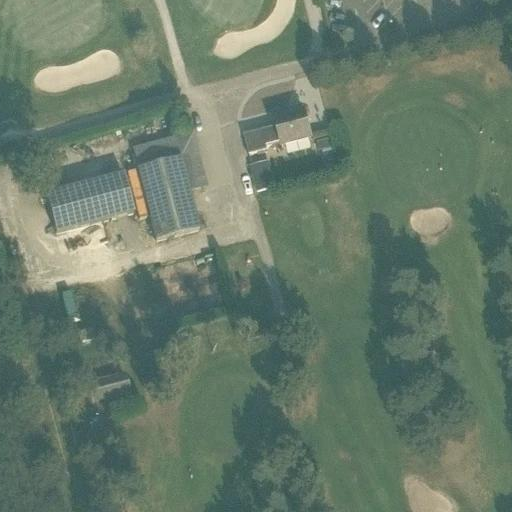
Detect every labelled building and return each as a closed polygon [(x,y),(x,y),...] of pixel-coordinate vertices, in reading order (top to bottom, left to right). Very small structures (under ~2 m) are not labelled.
[(247,157),(267,152),(266,148),(280,144),(282,148),(311,140),(304,113),(290,117),(289,111),(273,115),(277,129),(242,138),(247,157)] [(331,140),(317,143),(319,153),(333,149),(331,140)] [(337,161),(334,152),(322,155),(325,164),(337,161)] [(179,160),(153,167),(137,172),(156,243),(199,232),(179,160)] [(272,173),(252,178),(256,195),(276,190),(272,173)] [(134,212),(124,175),(47,196),(57,233),(134,212)] [(61,294),(64,315),(72,314),(69,292),(61,294)] [(94,341),(91,331),(76,335),(78,345),(94,341)] [(130,395),(127,384),(125,375),(87,385),(91,405),(130,395)]
